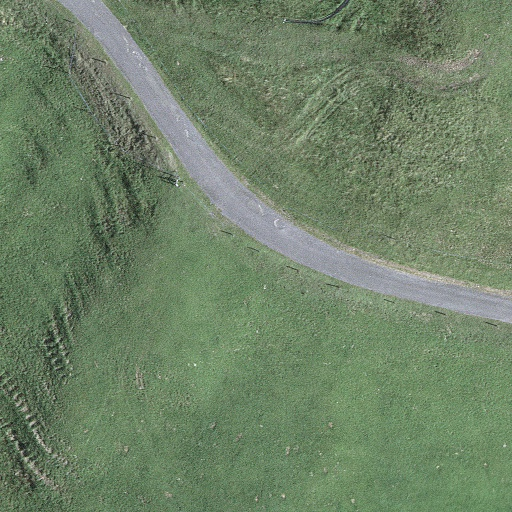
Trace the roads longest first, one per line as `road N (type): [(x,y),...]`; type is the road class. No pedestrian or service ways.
road 1 (track): [(220,192),(254,220),(344,268),(511,313)]
road 2 (track): [(75,0),(220,192)]
